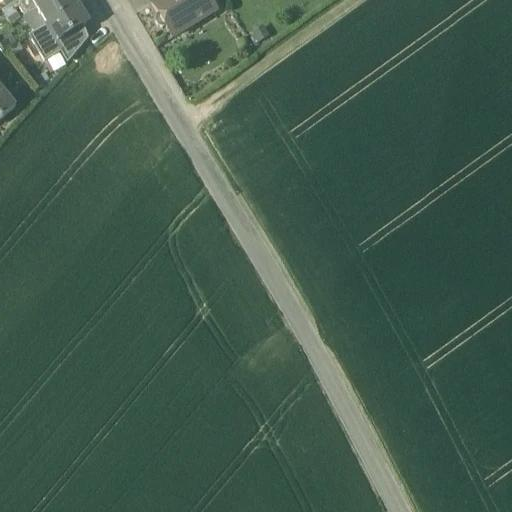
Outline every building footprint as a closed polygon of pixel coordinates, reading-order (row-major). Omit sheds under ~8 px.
[(29,0),(21,0),(14,5),(23,20),(36,12),(29,0)] [(29,0),(36,12),(56,0),(29,0)] [(69,0),(56,0),(36,12),(46,27),(75,9),(69,0)] [(159,0),(151,6),(158,17),(155,19),(153,24),(157,29),(162,30),(165,29),(166,31),(189,17),(195,26),(214,14),(205,0),(159,0)] [(75,9),(46,27),(55,43),(85,25),(75,9)] [(46,27),(36,12),(23,20),(22,21),(32,36),(46,27)] [(81,46),(71,38),(56,56),(66,64),(81,46)] [(3,96),(0,98),(0,121),(14,110),(3,96)]
